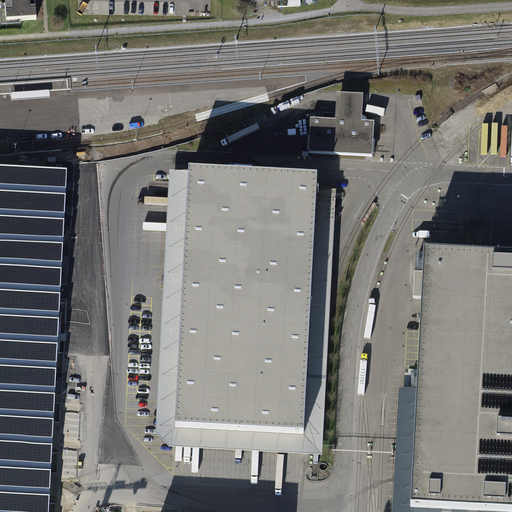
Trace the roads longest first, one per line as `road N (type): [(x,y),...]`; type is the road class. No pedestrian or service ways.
road 1 (unclassified): [(338,511),(351,333),(378,235),(421,175),(511,176)]
road 2 (unknown): [(255,164),(335,99),(382,80),(403,91),(477,175)]
road 3 (track): [(352,0),(429,13),(511,7)]
